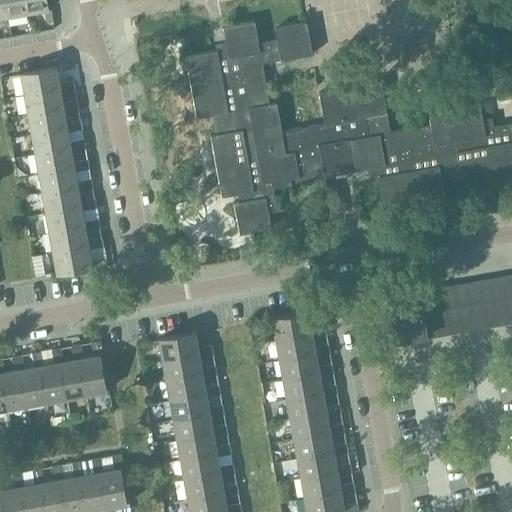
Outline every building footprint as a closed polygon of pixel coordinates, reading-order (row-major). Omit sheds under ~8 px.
[(0,0),(0,17),(8,16),(5,0),(0,0)] [(5,0),(8,16),(28,12),(26,0),(5,0)] [(26,0),(28,12),(46,9),(46,10),(48,9),(46,0),(26,0)] [(323,172),(315,125),(282,131),(277,102),(269,103),(262,63),(312,54),(307,22),(275,28),(277,39),(258,42),(254,20),(223,26),(227,48),(186,55),(197,117),(212,114),(216,133),(211,134),(222,196),(245,192),(246,200),(234,202),(241,243),(257,240),(255,230),(271,228),(268,212),(278,210),(273,187),(291,184),(290,178),(323,172)] [(21,73),(24,93),(61,87),(62,92),(75,89),(74,80),(60,82),(57,67),(21,73)] [(324,124),(315,125),(323,172),(324,176),(375,166),(383,208),(445,196),(442,181),(461,177),(462,182),(511,173),(511,122),(493,126),(492,116),(483,118),(481,107),(429,116),(430,124),(390,131),(381,81),(318,92),(324,124)] [(24,93),(28,113),(64,107),(65,111),(79,109),(77,99),(63,102),(62,92),(61,87),(24,93)] [(28,113),(31,133),(68,127),(69,131),(83,128),(81,119),(67,122),(65,111),(64,107),(28,113)] [(31,133),(35,153),(71,146),(72,151),(86,148),(84,139),(71,141),(69,131),(68,127),(31,133)] [(35,153),(38,173),(75,166),(76,170),(90,168),(88,158),(74,161),(72,151),(71,146),(35,153)] [(38,173),(42,193),(79,186),(79,190),(93,188),(91,178),(78,181),(76,170),(75,166),(38,173)] [(326,186),(331,217),(341,215),(336,185),(326,186)] [(42,193),(46,213),(82,206),(83,210),(97,207),(95,198),(81,200),(79,190),(79,186),(42,193)] [(46,213),(49,233),(86,226),(86,230),(100,227),(99,218),(85,220),(83,210),(82,206),(46,213)] [(49,233),(53,253),(89,246),(90,249),(104,247),(102,237),(88,240),(86,230),(86,226),(49,233)] [(89,246),(53,253),(56,272),(93,266),(93,269),(107,266),(106,257),(92,260),(90,249),(89,246)] [(506,300),(511,298),(511,273),(501,276),(506,300)] [(494,302),(506,300),(501,276),(489,278),(494,302)] [(482,304),(494,302),(489,278),(478,280),(482,304)] [(470,306),(482,304),(478,280),(466,282),(470,306)] [(458,308),(470,306),(466,282),(454,284),(458,308)] [(447,310),(458,308),(454,284),(442,286),(447,310)] [(435,312),(447,310),(442,286),(431,289),(435,312)] [(423,314),(435,312),(431,289),(419,291),(423,314)] [(423,314),(419,291),(419,290),(404,293),(406,305),(388,309),(395,345),(427,339),(427,338),(423,314)] [(386,296),(388,309),(406,305),(404,293),(386,296)] [(498,325),(510,323),(506,300),(494,302),(498,325)] [(486,328),(498,325),(494,302),(482,304),(486,328)] [(475,330),(486,328),(482,304),(470,306),(475,330)] [(463,332),(475,330),(470,306),(458,308),(463,332)] [(451,334),(463,332),(458,308),(447,310),(451,334)] [(439,336),(451,334),(447,310),(435,312),(439,336)] [(272,318),(276,338),(312,331),(313,336),(327,334),(325,324),(312,326),(309,311),(272,318)] [(427,338),(439,336),(435,312),(423,314),(427,338)] [(276,338),(279,358),(316,351),(316,356),(330,353),(329,344),(315,346),(313,336),(312,331),(276,338)] [(159,339),(162,359),(199,352),(200,357),(214,354),(212,345),(198,347),(196,332),(159,339)] [(94,356),(83,357),(80,358),(86,395),(106,391),(100,356),(103,355),(101,340),(91,342),(94,356)] [(74,359),(64,361),(60,362),(66,398),(86,395),(80,358),(83,357),(81,344),(71,345),(74,359)] [(54,363),(44,364),(40,365),(46,402),(66,398),(60,362),(64,361),(61,347),(52,349),(54,363)] [(34,366),(24,368),(20,369),(27,405),(46,402),(40,365),(44,364),(41,351),(32,352),(34,366)] [(279,358),(283,378),(319,371),(320,376),(334,373),(332,364),(318,366),(316,356),(316,351),(279,358)] [(162,359),(166,378),(202,372),(203,376),(217,374),(215,364),(202,367),(200,357),(199,352),(162,359)] [(15,370),(4,372),(0,372),(7,409),(27,405),(20,369),(24,368),(22,354),(12,356),(15,370)] [(283,378),(286,398),(323,391),(324,395),(337,393),(336,383),(322,386),(320,376),(319,371),(283,378)] [(166,378),(169,398),(206,392),(207,396),(221,394),(219,384),(205,387),(203,376),(202,372),(166,378)] [(286,398),(290,418),(326,411),(327,415),(341,413),(339,403),(326,406),(324,395),(323,391),(286,398)] [(169,398),(173,418),(210,412),(210,416),(224,413),(223,404),(209,406),(207,396),(206,392),(169,398)] [(290,418),(294,437),(330,431),(331,435),(345,432),(343,423),(329,425),(327,415),(326,411),(290,418)] [(173,418),(177,438),(213,431),(214,436),(228,433),(226,424),(212,426),(210,416),(210,412),(173,418)] [(177,438),(180,458),(217,451),(218,455),(231,453),(230,443),(216,446),(214,436),(213,431),(177,438)] [(294,437),(297,457),(334,451),(334,455),(348,452),(346,443),(333,445),(331,435),(330,431),(294,437)] [(180,458),(184,478),(220,471),(221,475),(235,473),(233,463),(219,466),(218,455),(217,451),(180,458)] [(297,457),(301,477),(337,471),(338,474),(352,472),(350,462),(336,465),(334,455),(334,451),(297,457)] [(114,469),(104,470),(100,471),(107,508),(127,504),(120,469),(124,468),(121,453),(111,455),(114,469)] [(94,472),(84,474),(80,475),(87,511),(107,508),(100,471),(104,470),(101,457),(92,458),(94,472)] [(74,476),(64,478),(60,478),(66,511),(83,511),(87,511),(80,475),(84,474),(81,460),(72,462),(74,476)] [(55,479),(44,481),(40,482),(45,511),(66,511),(60,478),(64,478),(62,464),(52,466),(55,479)] [(35,483),(25,485),(20,485),(25,511),(45,511),(40,482),(44,481),(42,467),(32,469),(35,483)] [(15,486),(5,488),(1,489),(4,511),(25,511),(20,485),(25,485),(22,471),(13,473),(15,486)] [(184,478),(187,498),(224,491),(225,495),(238,492),(237,483),(223,485),(221,475),(220,471),(184,478)] [(301,477),(304,497),(341,490),(342,494),(355,492),(354,482),(340,485),(338,474),(337,471),(301,477)] [(341,490),(304,497),(307,511),(335,511),(343,511),(355,511),(359,511),(357,502),(343,504),(342,494),(341,490)] [(187,498),(189,511),(221,511),(228,511),(227,511),(242,511),(240,503),(227,505),(225,495),(224,491),(187,498)]
